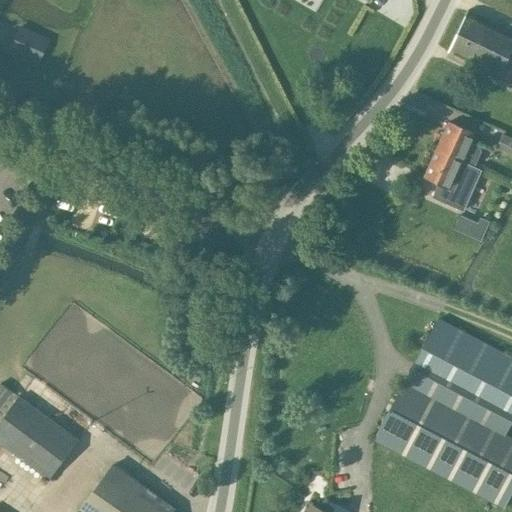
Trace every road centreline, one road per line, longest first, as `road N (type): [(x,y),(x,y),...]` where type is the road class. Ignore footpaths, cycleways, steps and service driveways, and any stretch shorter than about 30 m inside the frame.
road 1 (tertiary): [(271,239),(412,63),(445,0)]
road 2 (unclassified): [(271,239),(0,130)]
road 3 (tertiary): [(218,511),(271,239)]
